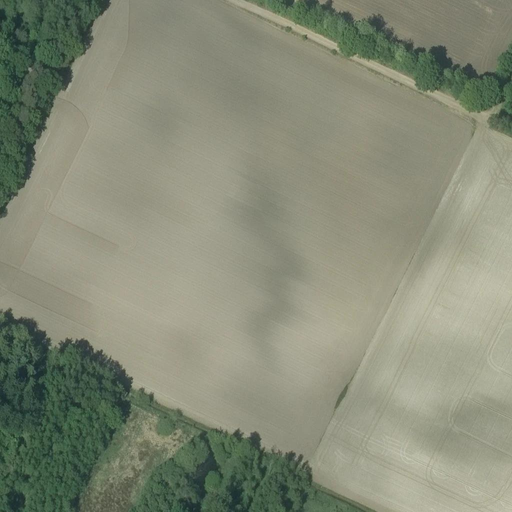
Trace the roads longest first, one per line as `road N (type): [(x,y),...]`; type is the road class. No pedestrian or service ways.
road 1 (track): [(511,130),(238,0)]
road 2 (track): [(83,0),(58,43),(27,69),(0,126)]
